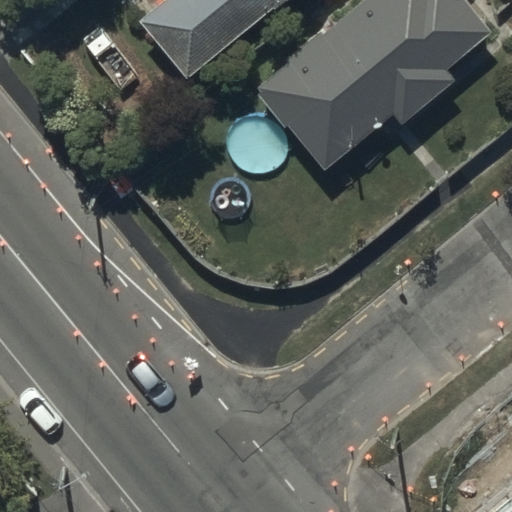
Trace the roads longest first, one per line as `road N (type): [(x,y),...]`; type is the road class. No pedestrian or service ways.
road 1 (residential): [(217,495),(511,253)]
road 2 (secondary): [(217,495),(0,236)]
